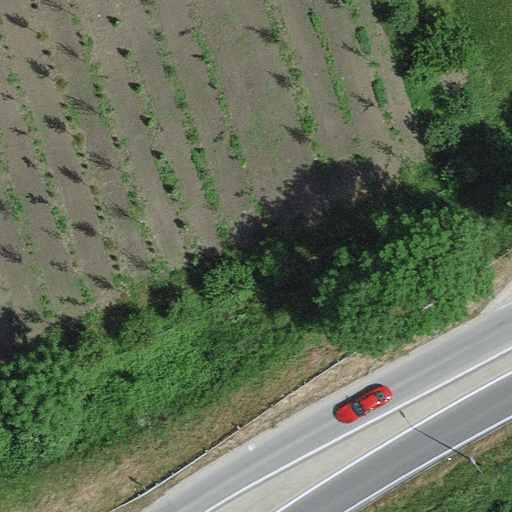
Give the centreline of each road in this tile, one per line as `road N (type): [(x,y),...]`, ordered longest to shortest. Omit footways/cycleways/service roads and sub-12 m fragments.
road 1 (primary): [(511,324),(175,511)]
road 2 (primary): [(311,511),(511,399)]
